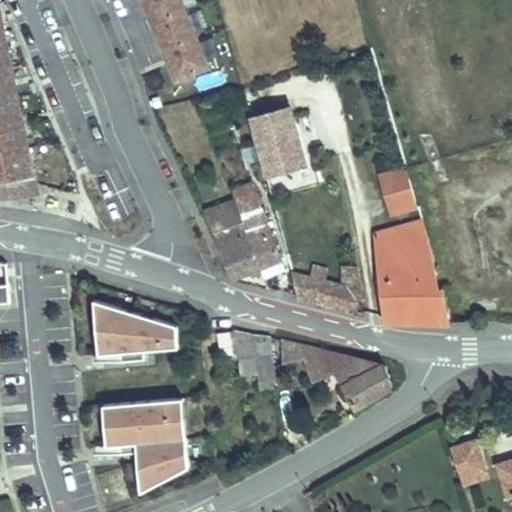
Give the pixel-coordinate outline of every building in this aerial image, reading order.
[(144,0),(178,79),(209,67),(181,0),(144,0)] [(0,197),(38,194),(0,5),(0,197)] [(215,111),(246,101),(242,89),(211,99),(215,111)] [(306,165),(290,107),(250,118),(266,176),(306,165)] [(412,189),(406,169),(382,176),(387,196),(412,189)] [(236,200),(205,211),(231,279),(284,258),(255,185),(232,192),(236,200)] [(417,208),(412,189),(387,196),(393,215),(417,208)] [(435,269),(422,223),(372,231),(386,318),(451,322),(446,288),(440,289),(435,269)] [(363,289),(359,266),(345,266),(344,286),(324,281),(327,270),(314,266),(311,277),(293,273),(299,297),(357,313),(363,289)] [(9,284),(0,285),(0,303),(11,303),(9,284)] [(178,324),(98,300),(103,354),(100,354),(100,363),(131,360),(131,351),(180,347),(178,324)] [(218,334),(222,360),(239,359),(235,332),(218,334)] [(239,359),(241,374),(259,373),(261,390),(278,388),(271,338),(235,332),(239,359)] [(347,355),(283,340),(284,363),(304,358),(313,381),(334,372),(354,408),(393,386),(386,365),(359,358),(350,363),(347,355)] [(184,398),(170,399),(174,440),(188,439),(184,398)] [(170,399),(111,404),(115,445),(107,446),(96,447),(96,456),(124,453),(123,444),(144,442),(145,449),(138,450),(138,452),(142,492),(190,467),(188,439),(174,440),(170,399)] [(107,446),(115,445),(111,404),(104,405),(107,446)] [(123,444),(124,453),(138,452),(138,450),(145,449),(144,442),(123,444)] [(476,442),(452,449),(461,478),(485,470),(476,442)] [(511,460),(499,465),(510,496),(511,495),(511,460)] [(485,470),(461,478),(463,484),(487,477),(485,470)]
